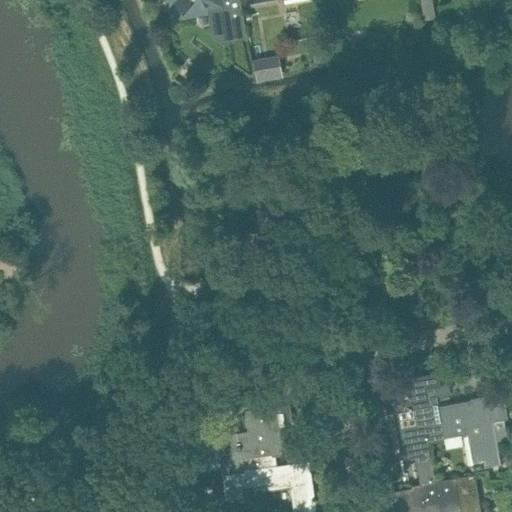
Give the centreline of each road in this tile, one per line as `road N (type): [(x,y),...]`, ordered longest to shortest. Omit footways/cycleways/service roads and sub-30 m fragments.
road 1 (residential): [(362,511),(346,423),(359,355)]
road 2 (residential): [(511,325),(359,355)]
